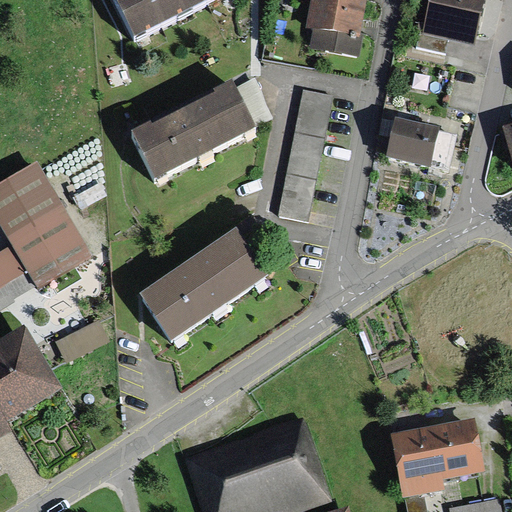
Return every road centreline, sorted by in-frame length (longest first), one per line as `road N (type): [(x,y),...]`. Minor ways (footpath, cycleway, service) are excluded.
road 1 (residential): [(29,511),(349,299)]
road 2 (residential): [(349,299),(342,241),(392,0)]
road 3 (residential): [(479,223),(472,190),(511,3)]
road 4 (residential): [(349,299),(479,223)]
